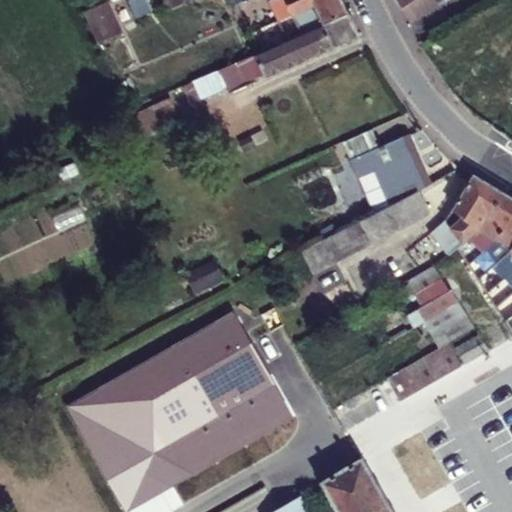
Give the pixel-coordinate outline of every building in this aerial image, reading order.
[(126,23),(116,0),(115,0),(92,10),(102,34),(126,23)] [(274,0),(292,40),(355,11),(349,0),(274,0)] [(400,0),(419,32),(437,20),(459,5),(456,0),(400,0)] [(355,11),(292,40),(301,61),(366,34),(355,11)] [(511,33),(475,56),(467,72),(445,85),(464,116),(511,141),(511,33)] [(235,90),(301,61),(292,40),(198,79),(205,95),(232,83),(235,90)] [(205,95),(198,79),(189,83),(196,98),(205,95)] [(148,136),(188,119),(177,93),(137,111),(148,136)] [(345,137),(354,158),(386,144),(378,123),(345,137)] [(386,144),(354,158),(374,211),(415,191),(432,181),(414,133),(386,144)] [(415,191),(374,211),(297,248),(308,271),(402,226),(425,215),(415,191)] [(421,262),(427,267),(440,280),(441,281),(457,266),(482,245),(503,209),(475,191),(453,224),(462,234),(449,246),(421,262)] [(511,214),(503,209),(482,245),(495,258),(511,235),(511,214)] [(511,235),(495,258),(508,269),(509,269),(511,263),(511,235)] [(294,277),(308,271),(297,248),(284,255),(294,277)] [(457,266),(441,281),(452,292),(454,294),(471,279),(457,266)] [(388,292),(395,304),(421,291),(414,278),(388,292)] [(463,303),(481,289),(471,279),(454,294),(463,303)] [(471,310),(475,315),(493,301),(481,289),(463,303),(471,310)] [(403,319),(428,304),(421,291),(395,304),(403,319)] [(493,301),(475,315),(480,319),(485,324),(504,312),(493,301)] [(428,304),(403,319),(389,326),(396,338),(440,315),(433,302),(428,304)] [(511,326),(511,319),(504,312),(485,324),(498,337),(511,326)] [(409,343),(415,355),(455,333),(449,322),(409,343)] [(511,326),(498,337),(508,347),(511,344),(511,326)] [(427,357),(436,352),(458,339),(455,333),(415,355),(419,362),(427,357)] [(451,372),(476,359),(467,345),(442,360),(451,372)] [(386,411),(439,380),(427,357),(419,362),(373,389),(386,411)] [(325,511),(326,511),(335,511),(376,489),(361,464),(323,486),(335,506),(325,511)] [(389,511),(376,489),(335,511),(389,511)] [(308,511),(301,499),(278,511),(308,511)]
